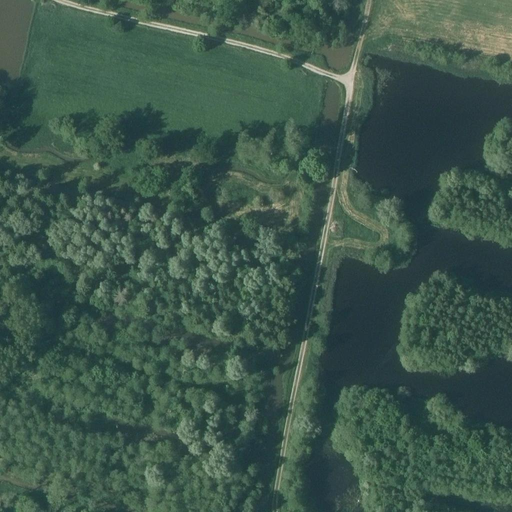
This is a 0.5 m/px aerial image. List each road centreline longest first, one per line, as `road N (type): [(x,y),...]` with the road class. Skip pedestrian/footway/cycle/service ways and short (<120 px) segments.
road 1 (track): [(273,511),(369,0)]
road 2 (track): [(354,81),(258,48),(57,0)]
